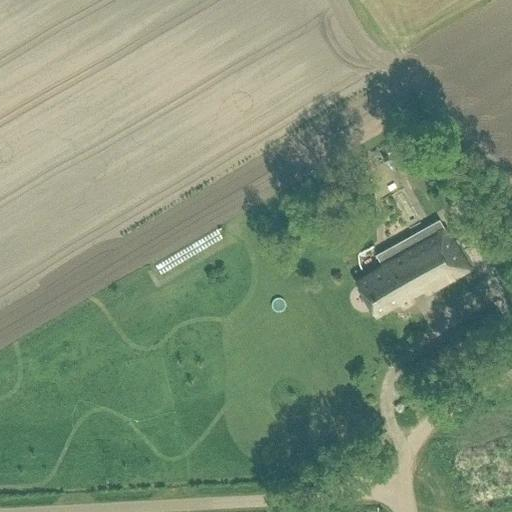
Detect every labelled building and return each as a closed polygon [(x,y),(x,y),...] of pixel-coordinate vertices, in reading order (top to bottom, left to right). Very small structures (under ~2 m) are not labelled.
[(404,123),(413,136),(424,129),(415,115),(404,123)] [(408,228),(420,221),(402,188),(390,195),(408,228)] [(487,256),(509,245),(480,194),(459,206),(487,256)] [(401,306),(468,267),(438,217),(375,253),(381,264),(354,280),(374,313),(397,300),(401,306)] [(425,309),(437,303),(430,290),(419,296),(425,309)] [(412,362),(422,378),(506,324),(494,307),(412,362)]
